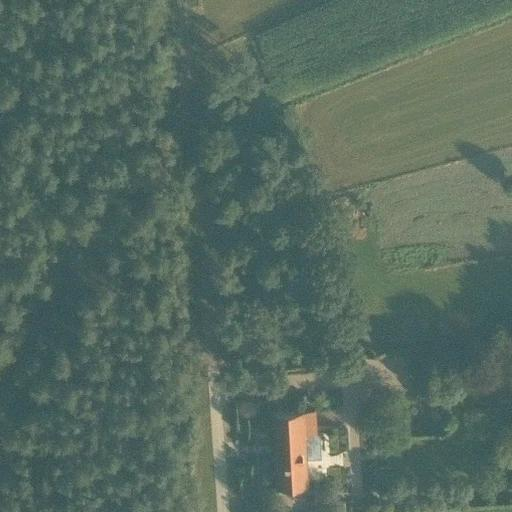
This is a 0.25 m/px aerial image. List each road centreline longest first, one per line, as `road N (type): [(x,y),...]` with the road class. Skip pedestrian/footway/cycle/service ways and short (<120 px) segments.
road 1 (track): [(210,381),(175,0)]
road 2 (track): [(183,84),(149,105),(0,372)]
road 3 (unclassified): [(210,381),(220,511)]
